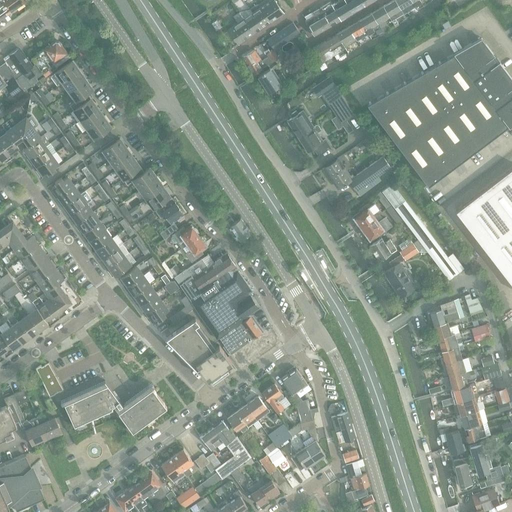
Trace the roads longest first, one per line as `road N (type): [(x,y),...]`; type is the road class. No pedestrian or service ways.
road 1 (tertiary): [(414,511),(343,318),(139,0)]
road 2 (unclassified): [(381,332),(215,63)]
road 3 (tertiary): [(318,329),(166,96)]
road 4 (residential): [(293,344),(238,252),(131,119)]
road 5 (residential): [(381,332),(480,284),(511,391)]
road 6 (residential): [(275,511),(336,466),(314,378),(293,344)]
road 7 (unclassified): [(511,53),(483,16),(355,90)]
road 8 (tertiary): [(318,329),(385,511)]
road 9 (tertiary): [(216,399),(59,511)]
road 10 (unclassified): [(439,511),(381,332)]
road 11 (residential): [(110,296),(17,171),(0,183)]
road 12 (residential): [(216,399),(110,296)]
road 13 (residential): [(131,119),(48,5)]
